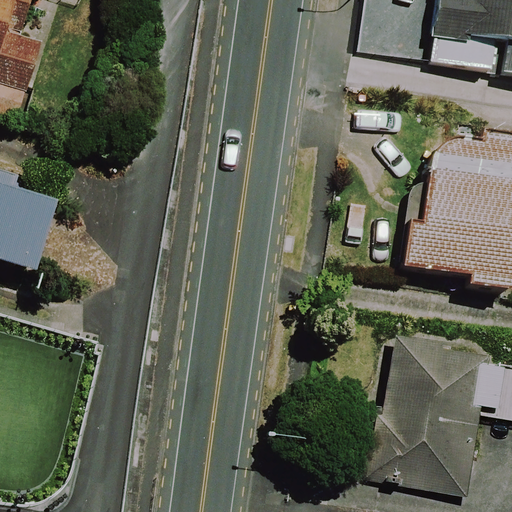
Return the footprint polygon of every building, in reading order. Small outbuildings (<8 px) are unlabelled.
[(32,0),(0,0),(0,126),(8,129),(34,45),(20,40),(32,0)] [(511,0),(432,0),(427,38),(462,43),(464,30),(511,37),(511,0)] [(511,217),(511,155),(471,150),(470,159),(427,152),(415,237),(402,235),(396,276),(458,285),(457,294),(500,300),(511,217)] [(0,274),(25,282),(46,213),(0,199),(0,274)] [(364,475),(468,491),(483,399),(499,402),(506,360),(489,358),(490,350),(391,335),(379,409),(374,408),(364,475)]
